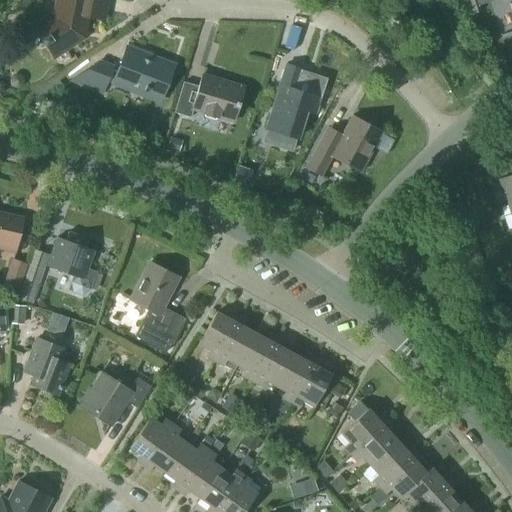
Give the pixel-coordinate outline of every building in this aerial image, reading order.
[(102,18),(105,0),(56,0),(53,17),(40,27),(47,36),(42,40),(53,56),(82,36),(86,15),(102,18)] [(465,0),(471,14),(480,11),(476,0),(465,0)] [(158,97),(170,67),(127,50),(120,68),(112,66),(111,69),(97,64),(96,64),(74,79),(74,80),(103,92),(107,82),(115,85),(116,81),(158,97)] [(314,113),(319,96),(294,88),(301,68),(286,64),(277,89),(278,89),(266,128),(296,138),(305,110),(314,113)] [(232,121),(243,86),(202,73),(198,86),(183,81),(173,112),(190,117),(192,109),(232,121)] [(10,81),(10,83),(10,84),(10,85),(11,87),(12,88),(13,89),(14,89),(15,90),(16,90),(18,90),(19,90),(20,89),(22,89),(23,88),(23,87),(24,85),(24,84),(25,83),(24,81),(24,80),(23,79),(23,78),(22,77),(20,76),(19,76),(18,75),(16,75),(15,76),(14,76),(13,77),(12,78),(11,79),(10,80),(10,81)] [(328,126),(324,132),(305,167),(320,175),(331,156),(359,172),(381,131),(352,115),(342,133),(328,126)] [(179,151),(183,140),(170,135),(166,147),(179,151)] [(506,204),(511,202),(511,175),(498,180),(506,204)] [(0,248),(15,252),(22,217),(3,213),(2,216),(0,215),(0,248)] [(54,268),(72,275),(70,281),(73,292),(82,295),(91,289),(97,271),(87,268),(93,249),(86,247),(88,239),(82,237),(79,231),(74,234),(67,231),(64,239),(57,236),(49,258),(56,261),(54,268)] [(34,250),(26,273),(18,298),(32,302),(47,254),(34,250)] [(16,291),(26,263),(12,259),(3,287),(16,291)] [(147,309),(140,323),(134,335),(166,351),(170,343),(172,344),(185,318),(162,306),(177,276),(149,261),(129,300),(147,309)] [(14,299),(16,293),(5,289),(2,296),(14,299)] [(12,304),(11,322),(24,324),(25,306),(12,304)] [(214,360),(238,316),(231,312),(227,318),(215,311),(198,343),(209,349),(206,355),(214,360)] [(226,358),(237,364),(254,332),(242,326),(246,320),(238,316),(214,360),(223,365),(226,358)] [(252,381),(276,336),(269,332),(265,339),(254,332),(237,364),(247,370),(244,376),(252,381)] [(264,379),(275,385),(292,353),(280,347),(284,340),(276,336),(252,381),(261,385),(264,379)] [(29,383),(42,389),(43,392),(48,394),(50,392),(57,394),(69,364),(59,361),(63,349),(35,338),(23,371),(32,375),(29,383)] [(290,401),(314,357),(307,353),(303,359),(292,353),(275,385),(285,390),(282,397),(290,401)] [(322,361),(314,357),(290,401),(299,406),(302,400),(313,406),(330,374),(318,367),(322,361)] [(197,370),(184,362),(174,376),(188,385),(197,370)] [(136,408),(150,386),(136,377),(129,389),(101,372),(91,388),(89,386),(79,402),(81,403),(79,406),(110,426),(126,401),(136,408)] [(242,400),(229,393),(221,406),(234,413),(242,400)] [(343,446),(350,454),(387,420),(381,413),(376,418),(367,408),(340,432),(348,442),(343,446)] [(135,460),(142,465),(172,424),(164,419),(160,424),(149,417),(130,447),(139,454),(135,460)] [(369,465),(396,441),(387,431),(393,426),(387,420),(350,454),(356,461),(361,456),(369,465)] [(164,472),(185,443),(175,436),(180,430),(172,424),(142,465),(149,470),(153,464),(164,472)] [(239,443),(253,452),(260,442),(246,432),(239,443)] [(195,450),(185,443),(164,472),(174,480),(170,485),(177,490),(213,441),(206,436),(199,444),(195,450)] [(188,489),(199,497),(220,468),(210,461),(221,446),(213,441),(177,490),(184,495),(188,489)] [(405,450),(396,441),(369,465),(370,465),(362,473),(369,481),(372,478),(379,486),(416,452),(410,445),(405,450)] [(422,458),(416,452),(379,486),(385,493),(390,488),(399,497),(404,492),(425,473),(425,472),(416,463),(422,458)] [(430,467),(425,472),(425,473),(404,492),(412,501),(406,506),(412,511),(414,511),(450,479),(445,473),(439,477),(430,467)] [(220,468),(199,497),(209,505),(205,511),(207,511),(214,511),(242,475),(234,469),(230,475),(220,468)] [(348,484),(339,474),(330,482),(339,492),(348,484)] [(250,480),(242,475),(214,511),(242,511),(255,493),(245,486),(250,480)] [(320,477),(296,483),(299,495),(323,489),(320,477)] [(450,479),(414,511),(446,511),(459,500),(451,490),(456,485),(450,479)] [(17,481),(8,499),(0,495),(0,511),(38,511),(46,495),(17,481)] [(385,493),(379,486),(369,494),(377,502),(386,494),(385,493)] [(359,503),(350,492),(342,499),(351,509),(359,503)] [(478,511),(479,511),(474,505),(468,510),(459,500),(446,511),(478,511)]
